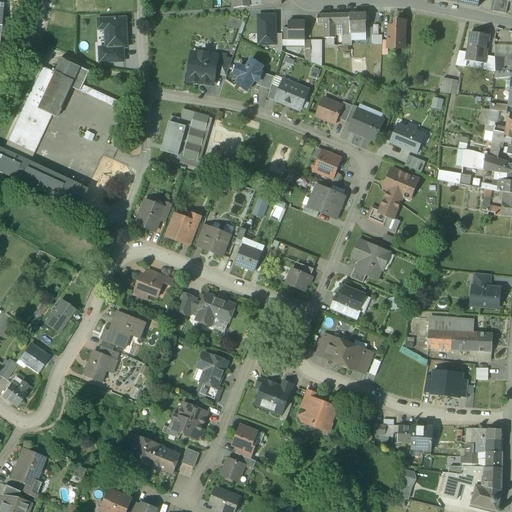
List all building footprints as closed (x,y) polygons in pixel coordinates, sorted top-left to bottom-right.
[(509,2),(502,0),(495,0),(493,12),(506,14),(509,2)] [(366,14),(349,14),(350,24),(350,34),(359,33),(359,31),(366,31),(365,23),(366,23),(366,14)] [(336,15),(317,15),(317,24),(326,24),(325,38),(335,38),(335,34),(336,15)] [(343,15),(336,15),(335,34),(343,34),(344,28),(345,24),(343,24),(343,15)] [(275,16),(259,16),(259,45),(275,45),(275,35),(275,16)] [(106,48),(123,47),(127,47),(126,18),(97,19),(98,30),(105,30),(106,48)] [(305,21),(288,22),(288,29),(288,41),(305,40),(305,21)] [(395,28),(389,27),(388,48),(397,48),(397,45),(404,45),(404,36),(406,34),(406,32),(405,30),(405,22),(396,21),(395,28)] [(350,34),(343,34),(342,46),(352,46),(351,36),(350,36),(350,34)] [(489,37),(471,34),(469,43),(470,43),(469,48),(468,53),(466,61),(467,61),(484,64),(486,51),(487,42),(488,42),(489,37)] [(373,35),(373,44),(384,44),(384,35),(373,35)] [(322,41),(311,40),(311,62),(322,67),(322,41)] [(511,45),(494,45),(495,57),(511,59),(511,58),(511,45)] [(123,47),(106,48),(99,48),(99,63),(123,62),(123,47)] [(468,53),(459,52),(456,65),(465,67),(467,61),(466,61),(468,53)] [(200,54),(192,53),(191,63),(189,65),(188,69),(190,70),(188,81),(194,82),(195,83),(197,82),(203,83),(210,78),(213,79),(214,74),(217,57),(216,57),(207,55),(206,54),(201,53),(200,54)] [(226,55),(216,54),(216,57),(217,57),(214,74),(226,75),(232,60),(225,59),(226,55)] [(495,57),(488,57),(486,70),(495,72),(495,57)] [(511,60),(511,59),(495,57),(495,72),(510,71),(511,70),(511,60)] [(80,67),(60,58),(54,72),(73,81),(80,67)] [(251,60),(246,68),(239,66),(236,75),(240,77),(236,84),(247,91),(254,81),(259,82),(262,73),(259,72),(263,67),(251,60)] [(42,67),(3,151),(15,156),(37,109),(54,72),(42,67)] [(73,81),(71,87),(80,91),(83,85),(89,71),(80,67),(73,81)] [(321,71),(312,68),(310,76),(318,79),(321,71)] [(54,72),(37,109),(51,116),(56,118),(71,87),(73,81),(54,72)] [(274,77),(262,73),(259,82),(258,86),(270,90),(272,84),(274,77)] [(308,91),(283,81),(280,88),(275,100),(277,100),(300,110),(308,91)] [(452,82),(443,81),(440,91),(450,93),(452,82)] [(272,84),(270,90),(267,98),(276,102),(277,100),(275,100),(280,88),(272,84)] [(83,85),(80,91),(80,92),(91,97),(94,90),(83,85)] [(114,100),(94,90),(91,97),(111,106),(114,100)] [(433,108),(444,109),(445,100),(435,98),(433,108)] [(324,99),(316,116),(335,124),(337,119),(342,107),(342,106),(324,99)] [(122,104),(114,100),(111,106),(119,110),(122,104)] [(352,106),(343,102),(342,106),(342,107),(337,119),(346,122),(352,106)] [(490,104),(490,110),(507,112),(508,105),(490,104)] [(51,116),(37,109),(15,156),(29,163),(51,116)] [(209,116),(183,109),(178,124),(190,128),(205,132),(209,116)] [(384,121),(358,110),(349,130),(375,141),(384,121)] [(499,112),(489,111),(489,114),(487,126),(489,126),(490,121),(496,122),(496,123),(497,123),(499,112)] [(489,114),(482,113),(481,120),(481,121),(481,125),(487,126),(489,114)] [(170,153),(178,124),(169,122),(161,151),(170,153)] [(190,128),(178,124),(170,153),(168,160),(195,167),(205,132),(190,128)] [(397,126),(391,142),(417,153),(424,137),(397,126)] [(84,138),(92,142),(95,135),(87,131),(84,138)] [(505,133),(494,131),(491,143),(493,144),(500,145),(500,142),(504,143),(505,137),(506,134),(505,133)] [(468,150),(470,138),(461,137),(459,149),(468,150)] [(500,148),(493,146),(490,157),(497,159),(500,148)] [(3,151),(0,148),(0,172),(62,201),(71,182),(29,163),(15,156),(3,151)] [(511,164),(509,165),(509,163),(497,159),(490,157),(486,155),(473,152),(464,150),(461,175),(483,178),(485,170),(508,174),(507,181),(511,181),(511,164)] [(333,157),(322,152),(316,167),(319,168),(317,173),(332,179),(333,179),(336,173),(341,159),(333,156),(333,157)] [(425,162),(409,155),(404,166),(422,173),(425,162)] [(380,210),(379,213),(389,217),(393,219),(403,196),(402,195),(404,191),(412,195),(418,180),(392,169),(386,183),(392,186),(390,190),(389,190),(380,210)] [(461,175),(439,171),(438,176),(438,180),(460,185),(461,175)] [(336,173),(333,179),(332,179),(330,185),(333,186),(336,187),(341,175),(336,173)] [(483,178),(461,175),(460,185),(482,189),(483,184),(483,178)] [(511,181),(507,181),(500,180),(499,187),(498,192),(503,193),(511,194),(511,181)] [(89,190),(71,182),(62,201),(80,209),(89,190)] [(336,187),(333,186),(330,192),(343,197),(346,191),(336,187)] [(330,192),(319,187),(315,198),(339,208),(343,197),(330,192)] [(491,190),(485,189),(483,205),(489,206),(491,190)] [(511,194),(503,193),(502,211),(502,216),(511,216),(511,194)] [(265,219),(272,200),(260,196),(253,215),(265,219)] [(339,208),(315,198),(310,208),(310,209),(319,212),(334,219),(339,208)] [(162,208),(145,201),(136,224),(155,232),(160,220),(164,209),(162,208)] [(172,205),(164,202),(162,208),(164,209),(160,220),(165,222),(172,205)] [(273,204),(269,217),(280,221),(285,208),(273,204)] [(310,208),(305,206),(303,212),(317,218),(319,212),(310,209),(310,208)] [(380,210),(372,207),(368,217),(373,219),(376,212),(379,213),(380,210)] [(379,213),(376,212),(373,219),(372,222),(385,227),(389,217),(379,213)] [(187,223),(174,218),(167,237),(183,243),(189,229),(194,231),(200,217),(190,214),(187,223)] [(229,236),(209,228),(207,232),(201,248),(202,248),(221,256),(227,242),(229,241),(230,239),(229,236)] [(246,230),(240,228),(236,239),(242,241),(246,230)] [(201,230),(195,247),(202,249),(202,248),(201,248),(207,232),(201,230)] [(390,253),(359,241),(355,250),(364,253),(357,270),(356,271),(367,275),(378,279),(382,270),(383,270),(383,269),(382,269),(388,254),(389,254),(390,253)] [(261,253),(242,246),(236,264),(254,271),(261,253)] [(314,270),(301,264),(298,272),(311,277),(314,270)] [(298,272),(292,269),(286,284),(304,292),(311,277),(298,272)] [(367,275),(356,271),(357,270),(355,269),(351,278),(363,284),(367,275)] [(157,274),(146,270),(144,275),(148,277),(155,280),(157,274)] [(173,280),(157,274),(155,280),(163,282),(162,283),(170,286),(173,280)] [(490,275),(475,274),(473,286),(489,288),(490,275)] [(148,279),(140,276),(135,289),(149,294),(157,297),(162,283),(163,282),(155,280),(148,277),(148,279)] [(473,286),(471,297),(477,297),(480,300),(479,307),(498,309),(499,298),(497,298),(498,289),(489,288),(473,286)] [(364,296),(344,287),(341,295),(337,304),(343,306),(358,312),(358,311),(364,296)] [(149,294),(135,289),(133,294),(147,300),(149,294)] [(337,293),(330,309),(340,313),(343,306),(337,304),(341,295),(337,293)] [(196,299),(182,294),(175,310),(189,316),(190,314),(195,302),(196,299)] [(197,317),(196,320),(211,326),(214,316),(228,322),(235,305),(206,294),(202,304),(197,317)] [(195,302),(190,314),(197,317),(202,304),(195,302)] [(74,311),(61,303),(58,308),(70,316),(74,311)] [(358,312),(343,306),(340,313),(357,320),(360,312),(358,311),(358,312)] [(70,316),(58,308),(46,325),(58,333),(70,316)] [(117,312),(110,332),(106,331),(102,341),(114,345),(124,349),(130,333),(128,333),(130,329),(141,334),(145,323),(117,312)] [(474,322),(429,318),(428,331),(474,333),(474,322)] [(474,333),(428,331),(427,349),(477,352),(478,334),(474,333)] [(493,334),(478,334),(477,352),(492,352),(493,334)] [(324,336),(317,353),(325,356),(331,340),(332,341),(333,339),(324,336)] [(332,341),(331,340),(325,356),(324,358),(341,364),(349,344),(344,342),(342,345),(332,341)] [(114,345),(102,341),(100,346),(112,351),(114,345)] [(354,346),(349,344),(341,364),(357,371),(358,369),(364,353),(363,353),(353,349),(354,346)] [(48,358),(31,346),(22,358),(21,360),(26,363),(25,365),(26,366),(37,373),(48,358)] [(112,351),(100,346),(98,353),(111,358),(113,351),(112,351)] [(98,353),(94,351),(84,376),(101,382),(111,358),(98,353)] [(372,355),(364,352),(363,353),(364,353),(358,369),(365,372),(372,355)] [(228,363),(203,353),(197,367),(204,370),(200,381),(201,382),(217,388),(218,388),(221,379),(220,379),(222,375),(223,375),(228,363)] [(22,358),(20,359),(17,363),(17,364),(24,369),(26,366),(25,365),(26,363),(21,360),(22,358)] [(0,367),(0,377),(1,378),(10,365),(4,361),(0,367)] [(10,365),(1,378),(6,382),(15,368),(14,368),(10,365)] [(448,373),(433,371),(433,376),(432,376),(430,394),(445,396),(448,373)] [(462,375),(448,373),(445,396),(460,398),(460,397),(462,380),(462,375)] [(432,376),(426,375),(423,393),(430,394),(432,376)] [(293,385),(284,382),(281,389),(275,387),(276,385),(269,382),(268,382),(259,379),(255,388),(261,390),(257,401),(272,407),(270,411),(281,415),(286,402),(293,385)] [(29,387),(21,382),(17,388),(24,393),(29,387)] [(217,388),(201,382),(196,395),(216,403),(221,389),(218,388),(217,388)] [(17,388),(10,384),(1,398),(17,408),(26,395),(24,393),(17,388)] [(315,394),(308,391),(302,408),(309,410),(315,394)] [(321,404),(313,401),(316,394),(315,394),(309,410),(308,414),(300,417),(302,422),(313,426),(313,425),(319,427),(318,428),(329,432),(332,425),(330,422),(331,419),(333,418),(337,408),(328,405),(326,406),(326,407),(322,406),(321,404)] [(207,406),(196,402),(194,407),(205,411),(207,406)] [(286,402),(281,415),(279,419),(285,421),(292,404),(286,402)] [(194,407),(187,404),(185,409),(180,410),(178,415),(203,425),(206,418),(203,417),(205,412),(205,411),(194,407)] [(203,425),(178,415),(174,413),(169,428),(172,429),(172,430),(181,433),(197,440),(203,425)] [(257,432),(240,425),(234,443),(239,445),(238,447),(252,452),(256,443),(253,442),(257,432)] [(169,428),(164,426),(162,432),(179,439),(181,433),(172,430),(172,429),(169,428)] [(367,434),(364,444),(370,445),(373,435),(385,437),(386,426),(375,426),(372,435),(367,434)] [(414,427),(398,427),(397,438),(397,444),(412,445),(413,438),(414,427)] [(424,428),(414,427),(413,438),(412,445),(412,450),(423,450),(424,428)] [(432,428),(424,428),(423,450),(431,451),(432,428)] [(487,430),(472,429),(472,445),(473,445),(473,454),(478,453),(486,453),(487,441),(487,430)] [(502,430),(487,430),(487,441),(502,441),(502,430)] [(157,446),(138,438),(130,458),(148,466),(149,464),(170,473),(178,455),(165,450),(164,447),(161,446),(157,447),(157,446)] [(502,441),(487,441),(486,453),(502,453),(502,441)] [(472,445),(465,445),(465,458),(472,458),(473,454),(473,445),(472,445)] [(252,452),(238,447),(236,454),(239,455),(250,459),(252,452)] [(187,448),(181,463),(194,468),(199,453),(187,448)] [(32,454),(23,450),(19,460),(20,461),(17,469),(16,468),(12,478),(27,484),(28,485),(30,480),(34,482),(35,481),(44,459),(35,455),(34,455),(32,454)] [(128,453),(120,450),(115,462),(124,466),(128,453)] [(472,458),(465,458),(464,464),(478,465),(478,453),(473,454),(472,458)] [(486,453),(486,468),(502,468),(502,453),(486,453)] [(250,459),(239,455),(236,462),(245,465),(253,469),(256,462),(250,459)] [(236,462),(228,459),(221,475),(226,477),(225,480),(232,482),(233,480),(238,482),(245,465),(236,462)] [(74,475),(84,480),(89,470),(79,465),(74,475)] [(462,476),(448,473),(442,496),(456,499),(460,485),(475,488),(476,486),(482,487),(483,477),(484,477),(484,468),(462,467),(462,476)] [(462,467),(449,467),(448,473),(462,476),(462,467)] [(486,468),(484,468),(484,477),(483,477),(482,487),(501,492),(502,468),(486,468)] [(405,473),(401,485),(409,488),(413,475),(405,473)] [(28,485),(27,484),(23,494),(35,499),(41,483),(35,481),(34,482),(33,487),(28,485)] [(401,485),(398,498),(407,500),(410,488),(409,488),(401,485)] [(20,492),(6,486),(2,496),(15,501),(16,498),(17,499),(20,492)] [(482,487),(476,486),(475,488),(471,505),(496,511),(501,492),(482,487)] [(234,496),(216,489),(212,498),(213,498),(210,504),(218,507),(230,511),(234,511),(238,503),(232,500),(234,496)] [(124,511),(130,499),(108,490),(100,510),(103,511),(124,511)] [(17,499),(16,498),(15,501),(2,496),(1,497),(3,497),(0,505),(0,511),(27,511),(31,504),(17,499)] [(135,503),(131,511),(137,511),(141,505),(135,503)] [(137,511),(155,511),(156,509),(147,505),(147,506),(141,503),(141,505),(137,511)]
